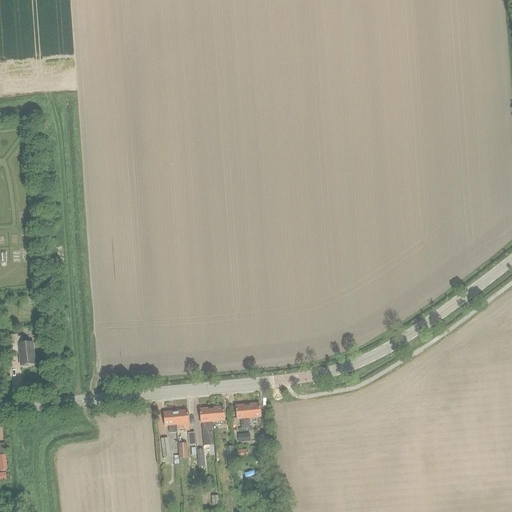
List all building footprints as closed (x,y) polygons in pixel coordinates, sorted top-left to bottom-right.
[(18,335),(10,336),(12,352),(19,352),(20,367),(22,366),(22,368),(28,367),(28,366),(34,365),(32,343),(24,344),(23,337),(18,337),(18,335)] [(235,406),(236,420),(240,420),(241,430),(249,429),(248,419),(260,418),(259,404),(235,406)] [(212,422),(212,426),(220,425),(220,422),(224,421),(223,408),(211,409),(212,422)] [(213,430),(212,426),(212,422),(211,409),(199,410),(200,423),(202,423),(202,431),(204,446),(208,446),(209,457),(214,456),(212,430),(213,430)] [(185,432),(189,431),(187,411),(175,412),(177,430),(184,430),(185,432)] [(177,433),(177,430),(175,412),(163,413),(164,427),(169,426),(169,434),(177,433)] [(250,442),(250,435),(238,436),(238,443),(250,442)] [(168,440),(161,441),(163,459),(170,458),(168,440)] [(179,459),(187,459),(187,444),(179,444),(179,459)] [(235,470),(233,448),(226,449),(228,471),(235,470)] [(238,458),(248,457),(247,449),(237,451),(238,458)] [(203,451),(197,451),(198,468),(205,467),(203,451)]
